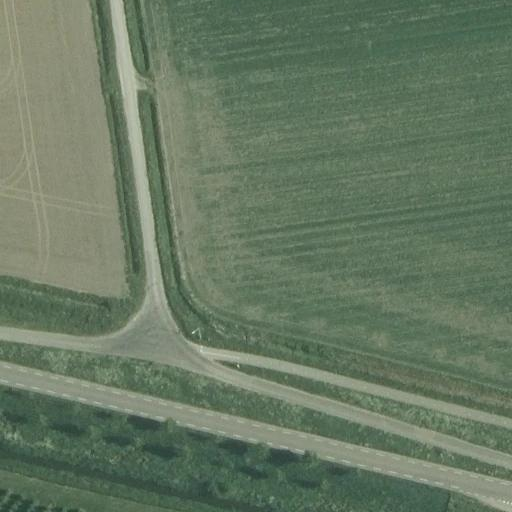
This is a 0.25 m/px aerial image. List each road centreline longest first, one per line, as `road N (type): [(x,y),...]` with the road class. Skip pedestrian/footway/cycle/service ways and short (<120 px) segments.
road 1 (tertiary): [(511,493),(0,373)]
road 2 (tertiary): [(511,467),(161,356)]
road 3 (unclassified): [(161,356),(114,0)]
road 4 (tertiary): [(161,356),(0,334)]
